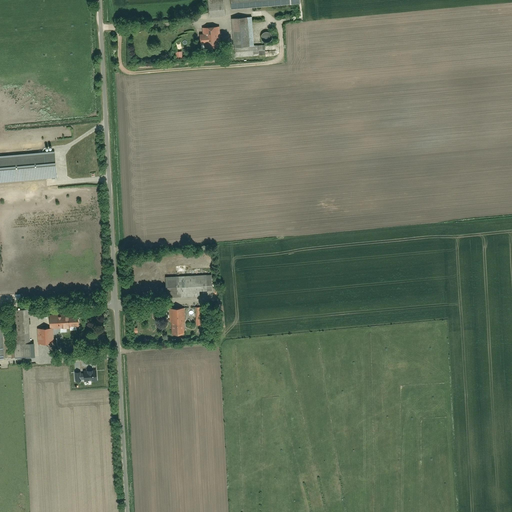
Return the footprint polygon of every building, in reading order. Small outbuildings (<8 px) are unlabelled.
[(221,0),(207,0),(208,17),(222,17),(221,0)] [(230,0),(231,9),(297,4),(296,0),(230,0)] [(264,43),(252,44),(250,18),(230,19),(231,46),(234,46),(235,58),(264,56),(264,43)] [(201,28),(201,35),(197,35),(198,46),(202,45),(203,49),(220,48),(218,27),(201,28)] [(198,296),(198,290),(211,290),(210,275),(163,277),(164,297),(198,296)] [(168,309),(170,334),(186,333),(184,308),(168,309)] [(14,358),(34,358),(34,343),(30,343),(29,311),(13,311),(14,358)] [(49,315),(49,329),(77,327),(77,314),(49,315)] [(37,329),(37,344),(53,343),(53,329),(37,329)] [(91,380),(97,380),(96,370),(92,371),(92,370),(88,370),(88,371),(84,371),(84,373),(80,374),(81,378),(85,378),(85,381),(88,380),(88,381),(91,381),(91,380)]
